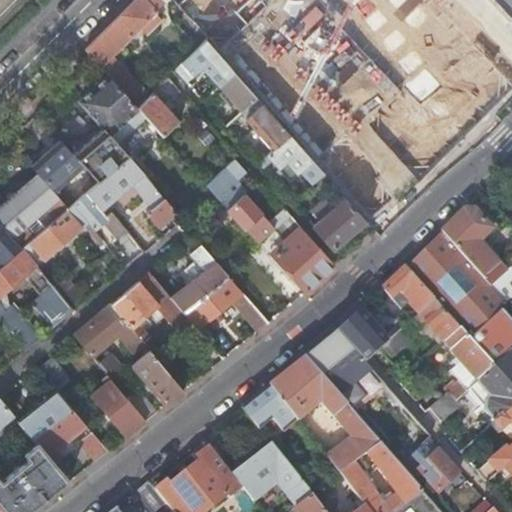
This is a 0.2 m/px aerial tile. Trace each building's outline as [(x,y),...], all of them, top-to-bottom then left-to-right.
[(0,0),(0,8),(8,0),(0,0)] [(109,75),(138,106),(150,93),(113,56),(158,11),(147,0),(133,0),(86,48),(96,60),(109,75)] [(182,0),(177,5),(211,42),(256,0),(182,0)] [(312,108),(425,0),(352,0),(277,72),(312,108)] [(206,37),(175,68),(184,78),(200,63),(215,80),(199,95),(203,100),(220,85),(236,71),(206,37)] [(477,43),(356,155),(390,192),(511,80),(477,43)] [(257,96),(236,71),(220,85),(228,94),(224,97),(232,107),(235,104),(242,111),(257,96)] [(164,136),(138,106),(109,75),(80,101),(90,112),(94,117),(104,128),(128,156),(144,173),(144,174),(174,148),(164,136)] [(181,121),(153,90),(150,93),(138,106),(164,136),(181,121)] [(273,150),(291,134),(257,96),(242,111),(226,126),(230,130),(245,116),(273,150)] [(88,121),(94,117),(90,112),(85,116),(88,121)] [(98,181),(128,156),(104,128),(73,153),(84,165),(98,181)] [(312,182),(324,172),(291,134),(273,150),(259,163),(263,167),(272,159),(290,178),(301,169),(312,182)] [(61,139),(32,165),(38,173),(40,175),(54,191),(84,165),(73,153),(61,139)] [(135,181),(144,173),(128,156),(98,181),(91,187),(106,205),(119,194),(124,200),(139,186),(135,181)] [(235,158),(206,184),(228,208),(245,193),(248,190),(238,179),(247,172),(235,158)] [(38,173),(0,206),(0,216),(39,183),(36,179),(40,175),(38,173)] [(39,183),(0,216),(0,223),(21,247),(22,246),(35,235),(28,226),(46,210),(54,219),(68,207),(54,191),(40,175),(36,179),(39,183)] [(106,205),(91,187),(85,192),(101,210),(106,205)] [(146,211),(164,196),(156,188),(139,203),(146,211)] [(101,210),(85,192),(72,203),(87,221),(93,228),(102,220),(116,238),(127,229),(111,210),(105,215),(101,210)] [(228,208),(249,231),(258,242),(262,238),(290,212),(285,207),(269,220),(245,193),(228,208)] [(183,219),(172,206),(164,196),(146,211),(157,225),(171,213),(172,218),(177,224),(183,219)] [(335,249),(368,221),(346,196),(334,206),(326,196),(312,209),(320,219),(313,224),(335,249)] [(72,203),(68,207),(54,219),(35,235),(22,246),(37,263),(87,221),(72,203)] [(511,267),(511,255),(500,267),(479,241),(491,229),(474,209),(466,209),(456,218),(441,233),(488,288),(511,267)] [(290,212),(262,238),(309,290),(312,287),(336,265),(290,212)] [(189,223),(183,219),(177,224),(176,225),(180,230),(189,223)] [(0,265),(21,247),(0,223),(0,265)] [(504,306),(488,288),(441,233),(420,253),(405,268),(434,301),(457,328),(467,339),(499,310),(504,306)] [(22,246),(21,247),(0,265),(0,316),(27,348),(38,339),(10,306),(5,309),(0,303),(0,294),(29,270),(51,296),(48,298),(64,318),(75,308),(56,286),(37,263),(22,246)] [(204,271),(172,298),(185,313),(230,276),(207,249),(195,259),(204,271)] [(511,298),(511,267),(488,288),(504,306),(511,298)] [(419,314),(434,301),(405,268),(392,279),(382,290),(400,309),(408,302),(419,314)] [(150,272),(112,303),(145,342),(149,339),(150,334),(140,322),(150,314),(158,323),(166,315),(179,331),(192,321),(185,313),(172,298),(150,272)] [(56,286),(75,308),(86,299),(66,276),(56,286)] [(230,276),(185,313),(192,321),(207,339),(214,334),(205,323),(236,298),(262,329),(269,323),(230,277),(230,276)] [(443,341),(457,328),(434,301),(419,314),(403,328),(386,343),(378,351),(387,361),(407,342),(405,339),(418,328),(418,322),(422,318),(443,341)] [(145,342),(112,303),(75,334),(92,355),(119,333),(134,351),(145,342)] [(511,348),(511,325),(499,310),(467,339),(474,347),(488,335),(492,339),(487,344),(493,350),(484,358),(492,367),(508,352),(511,348)] [(337,331),(365,363),(369,358),(373,355),(378,351),(386,343),(358,312),(351,319),(341,327),(337,331)] [(474,347),(467,339),(457,328),(443,341),(450,349),(450,351),(464,366),(467,371),(463,375),(457,380),(467,391),(468,390),(493,368),(492,367),(484,358),(474,347)] [(337,396),(371,369),(365,363),(337,331),(311,352),(304,357),(337,396)] [(168,404),(185,390),(151,350),(134,362),(168,404)] [(113,380),(126,369),(111,351),(98,362),(105,370),(113,380)] [(511,356),(508,352),(492,367),(493,368),(511,390),(511,356)] [(55,386),(58,389),(71,378),(52,356),(39,368),(55,386)] [(338,473),(359,500),(355,503),(359,509),(354,511),(394,511),(418,495),(422,492),(398,465),(345,404),(337,396),(304,357),(286,372),(269,385),(287,408),(286,408),(296,421),(296,422),(308,412),(311,415),(318,410),(316,406),(321,402),(350,438),(325,457),(338,473)] [(459,371),(463,375),(467,371),(464,366),(459,371)] [(494,421),(511,404),(511,390),(493,368),(468,390),(494,421)] [(351,400),(378,378),(371,369),(337,396),(345,404),(351,400)] [(127,397),(113,380),(105,370),(99,374),(107,383),(94,394),(128,435),(147,420),(136,408),(127,397)] [(415,420),(388,389),(378,378),(351,400),(403,460),(406,458),(430,437),(415,420)] [(255,396),(241,408),(258,429),(273,418),(283,432),(296,421),(286,408),(287,408),(269,385),(255,396)] [(34,438),(73,407),(58,389),(55,386),(51,390),(53,393),(19,421),(24,427),(34,438)] [(138,387),(127,397),(136,408),(147,420),(158,411),(138,387)] [(447,392),(428,408),(440,423),(458,406),(455,402),(447,392)] [(2,425),(14,415),(0,398),(0,428),(2,426),(2,425)] [(511,404),(494,421),(502,430),(510,423),(511,424),(511,440),(477,472),(486,482),(497,473),(504,467),(511,459),(511,404)] [(56,452),(88,425),(73,407),(34,438),(57,465),(63,460),(56,452)] [(57,465),(34,438),(24,427),(18,432),(23,439),(25,438),(33,448),(25,453),(28,457),(26,461),(13,470),(10,467),(4,471),(7,475),(2,479),(0,477),(0,504),(6,511),(31,511),(70,481),(57,465)] [(96,460),(109,450),(93,431),(83,439),(83,444),(96,460)] [(438,494),(461,472),(430,437),(406,458),(438,494)] [(235,482),(208,446),(196,455),(200,460),(185,472),(169,486),(165,481),(155,491),(171,511),(203,511),(224,495),(225,496),(231,492),(247,511),(250,511),(256,507),(239,484),(237,486),(235,482)] [(255,467),(235,482),(237,486),(239,484),(256,507),(259,510),(260,511),(266,511),(279,503),(282,506),(292,499),(289,495),(295,490),(302,485),(275,451),(255,467)] [(511,475),(504,467),(497,473),(502,479),(507,479),(511,475)] [(147,482),(134,493),(135,495),(138,499),(149,511),(152,511),(160,506),(165,511),(171,511),(155,491),(147,482)] [(295,490),(303,500),(310,495),(302,485),(295,490)] [(133,503),(138,499),(135,495),(130,499),(133,503)] [(323,511),(310,495),(303,500),(287,511),(323,511)]
